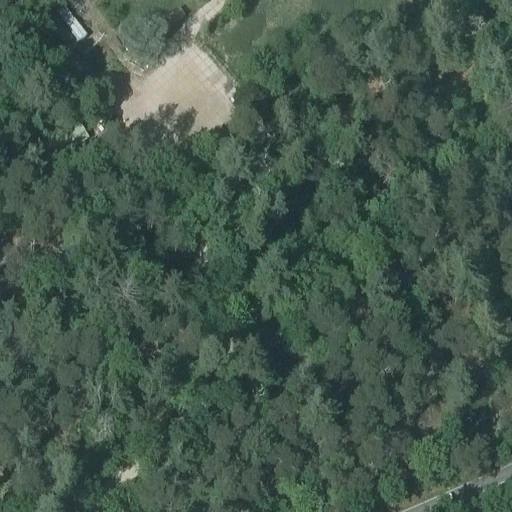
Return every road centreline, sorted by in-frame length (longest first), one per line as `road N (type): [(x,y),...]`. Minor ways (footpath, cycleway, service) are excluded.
road 1 (unknown): [(244,511),(230,486),(224,412),(511,165)]
road 2 (track): [(243,337),(511,95)]
